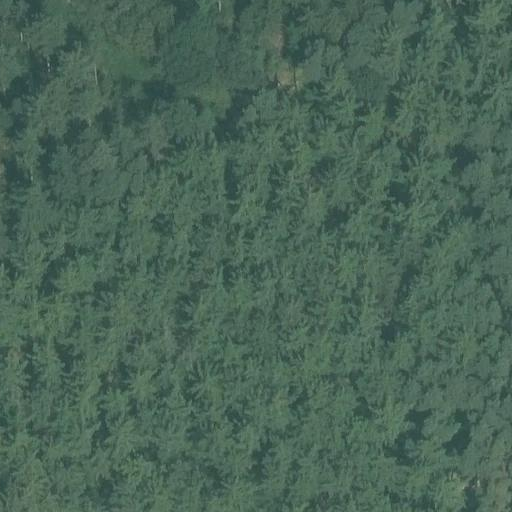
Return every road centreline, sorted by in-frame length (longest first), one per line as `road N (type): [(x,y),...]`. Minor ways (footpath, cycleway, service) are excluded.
road 1 (track): [(491,0),(0,288)]
road 2 (track): [(223,112),(56,0)]
